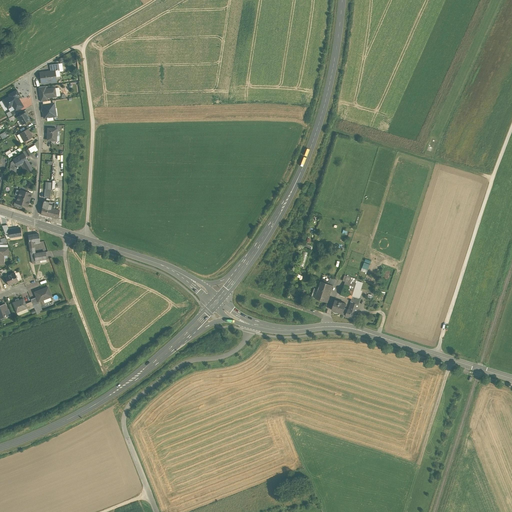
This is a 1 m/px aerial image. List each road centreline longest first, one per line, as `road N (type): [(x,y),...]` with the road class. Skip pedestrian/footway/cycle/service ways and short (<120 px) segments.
road 1 (primary): [(252,255),(312,143),(342,0)]
road 2 (unclassified): [(156,511),(124,430),(127,408),(187,361),(229,354),(255,325)]
road 3 (secondary): [(511,378),(342,326),(255,325)]
road 4 (track): [(37,123),(300,120)]
road 5 (track): [(436,355),(511,128)]
road 6 (primary): [(0,447),(92,405),(178,341)]
road 7 (track): [(85,239),(92,121),(80,43)]
road 8 (track): [(507,0),(436,162)]
road 9 (track): [(340,135),(492,177)]
road 10 (residential): [(35,222),(40,142),(31,72)]
road 11 (track): [(31,72),(154,0)]
road 12 (secondary): [(161,264),(35,222)]
